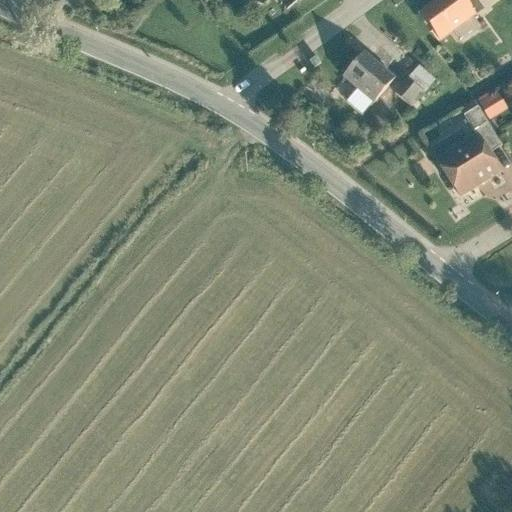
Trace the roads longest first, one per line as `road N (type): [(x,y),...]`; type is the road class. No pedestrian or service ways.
road 1 (tertiary): [(225,107),(311,163),(447,276)]
road 2 (tertiary): [(0,0),(225,107)]
road 3 (residential): [(225,107),(364,0)]
